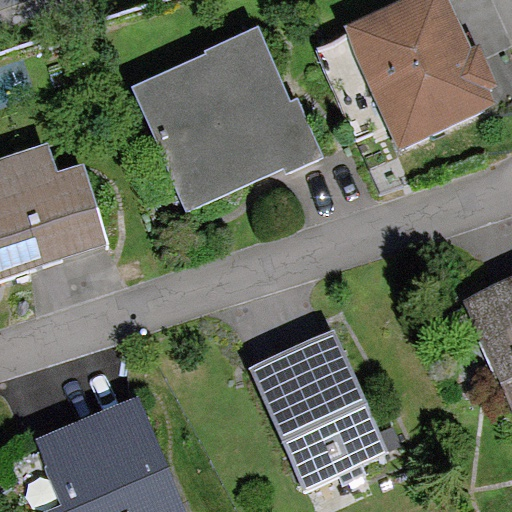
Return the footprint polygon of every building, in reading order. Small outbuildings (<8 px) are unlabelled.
[(473,58),(446,0),(422,0),(345,36),(348,43),(318,57),(357,142),(387,128),(400,156),(498,111),(492,99),(500,95),(481,54),(473,58)] [(293,109),(259,36),(205,61),(207,64),(134,97),(188,217),(285,174),(287,179),(325,161),(300,106),(293,109)] [(50,153),(0,168),(0,285),(111,249),(86,173),(60,182),(50,153)] [(511,288),(464,310),(511,415),(511,288)] [(391,457),(336,338),(251,377),(306,497),(391,457)] [(189,511),(141,403),(37,449),(64,511),(189,511)]
